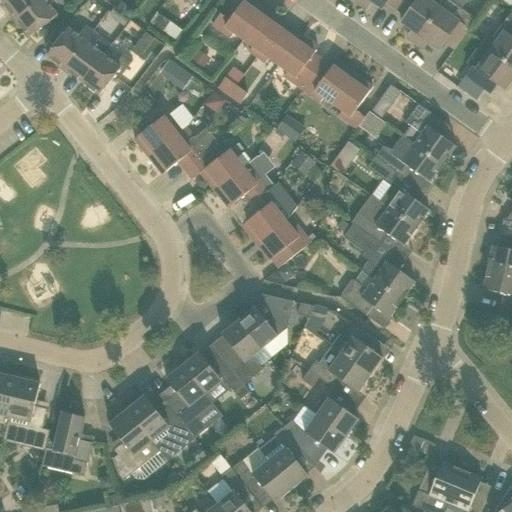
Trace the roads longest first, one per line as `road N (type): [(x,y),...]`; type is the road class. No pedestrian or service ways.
road 1 (residential): [(0,341),(79,360),(104,356),(165,304),(172,273),(147,211),(41,84)]
road 2 (residential): [(308,0),(505,144)]
road 3 (residential): [(505,144),(465,216),(450,303),(430,356)]
road 4 (residential): [(430,356),(366,482),(330,511)]
